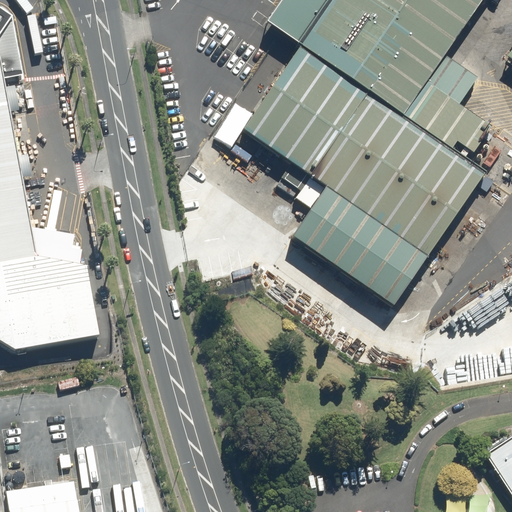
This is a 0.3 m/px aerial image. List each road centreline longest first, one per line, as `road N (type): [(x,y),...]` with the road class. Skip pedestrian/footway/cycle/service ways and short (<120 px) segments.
road 1 (secondary): [(100,24),(218,511)]
road 2 (unknown): [(180,0),(189,114),(284,213)]
road 3 (unknown): [(511,8),(479,76),(480,88),(511,115)]
